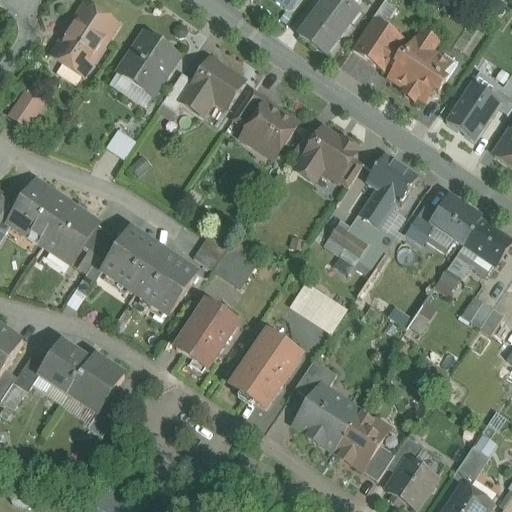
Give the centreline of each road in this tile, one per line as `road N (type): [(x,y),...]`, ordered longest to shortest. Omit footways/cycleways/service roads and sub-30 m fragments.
road 1 (residential): [(511,215),(203,0)]
road 2 (residential): [(0,145),(123,194),(171,228)]
road 3 (residential): [(339,511),(176,424)]
road 4 (residential): [(0,308),(92,334),(146,369)]
